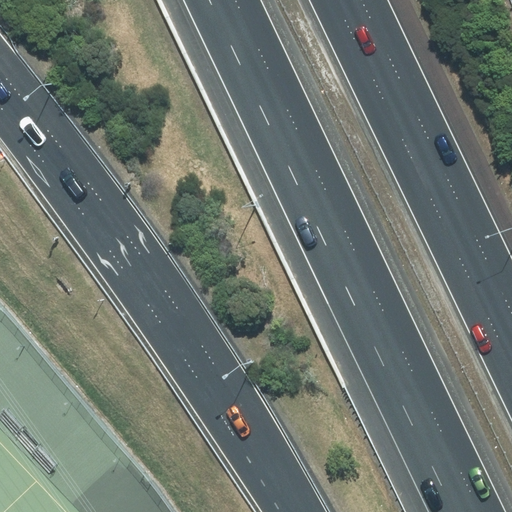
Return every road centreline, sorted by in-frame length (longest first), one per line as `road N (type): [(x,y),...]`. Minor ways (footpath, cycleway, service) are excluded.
road 1 (motorway): [(484,511),(239,0)]
road 2 (motorway): [(297,511),(190,340),(0,71)]
road 3 (motorway): [(336,0),(511,365)]
